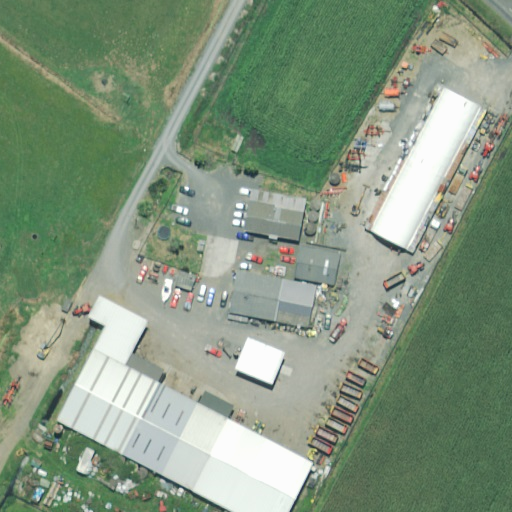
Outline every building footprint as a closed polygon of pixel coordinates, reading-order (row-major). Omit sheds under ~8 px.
[(325,203),(310,201),(305,234),(320,236),(325,203)] [(306,210),(252,204),(248,233),(271,236),(271,240),(280,241),(280,238),(302,240),(306,210)] [(297,279),(317,283),(316,291),(326,293),(327,285),(338,286),(345,252),(304,244),(297,279)] [(199,278),(181,272),(176,286),(194,293),(199,278)] [(287,281),(240,272),(233,314),(279,322),(287,281)] [(234,511),(289,511),(314,464),(159,384),(166,371),(134,354),(127,367),(97,351),(60,421),(234,511)]
